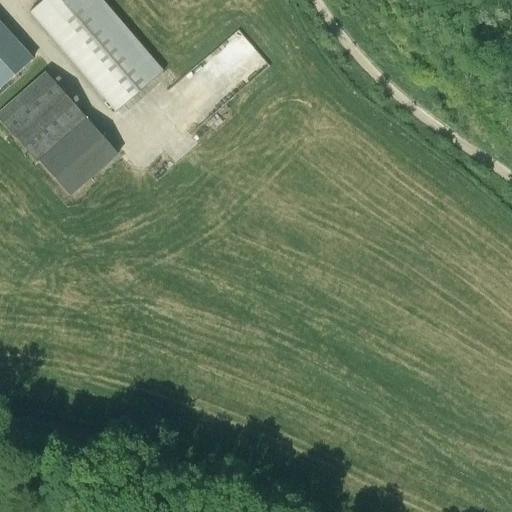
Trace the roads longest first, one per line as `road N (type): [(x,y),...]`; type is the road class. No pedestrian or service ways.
road 1 (unclassified): [(273,511),(144,453),(0,419)]
road 2 (track): [(313,0),(401,105),(511,182)]
